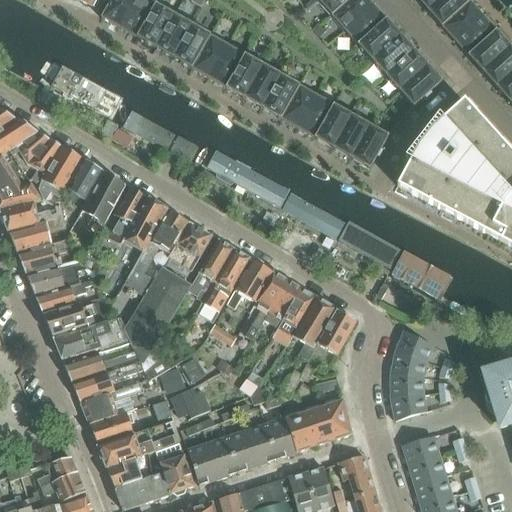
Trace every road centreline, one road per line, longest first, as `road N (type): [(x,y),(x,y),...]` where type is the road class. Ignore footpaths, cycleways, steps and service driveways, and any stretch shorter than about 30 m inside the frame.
road 1 (residential): [(378,441),(367,388),(374,313),(0,92)]
road 2 (residential): [(0,257),(107,511)]
road 3 (residential): [(156,511),(378,441)]
